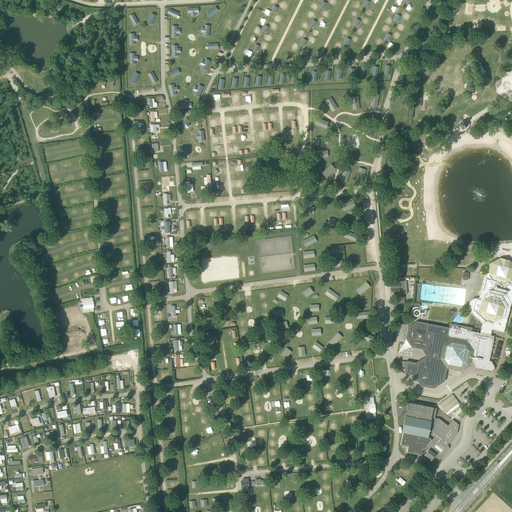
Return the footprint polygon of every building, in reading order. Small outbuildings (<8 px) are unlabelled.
[(195,15),(195,13),(198,13),(198,7),(186,8),(186,13),(190,13),(190,16),(195,15)] [(215,7),(205,11),(207,16),(217,11),(215,7)] [(166,13),(176,18),(178,13),(168,8),(166,13)] [(408,20),(410,15),(402,12),(400,17),(408,20)] [(133,13),(128,15),(133,25),(138,23),(133,13)] [(149,13),(146,24),(151,25),(155,15),(149,13)] [(278,23),(280,17),(273,15),(271,20),(278,23)] [(275,30),(277,25),(270,22),(268,27),(275,30)] [(203,28),(200,27),(200,32),(203,33),(202,36),(209,36),(209,25),(203,25),(203,28)] [(171,26),(171,37),(176,37),(176,33),(179,34),(179,29),(176,29),(176,26),(171,26)] [(134,36),(134,33),(128,33),(129,44),(134,44),(134,41),(137,41),(137,36),(134,36)] [(263,40),(260,46),(266,49),(269,44),(263,40)] [(297,51),(299,47),(293,43),(290,47),(297,51)] [(180,53),(180,48),(176,48),(176,45),(171,45),(171,56),(177,56),(177,53),(180,53)] [(134,61),(137,61),(137,56),(134,56),(134,53),(129,53),(129,64),(134,64),(134,61)] [(205,58),(203,61),(201,60),(198,64),(201,66),(200,68),(205,71),(210,61),(205,58)] [(169,78),(179,74),(177,69),(167,72),(169,78)] [(152,71),(147,74),(152,84),(157,81),(152,71)] [(134,72),(129,82),(134,84),(139,74),(134,72)] [(177,86),(174,87),(173,84),(168,85),(170,97),(177,95),(176,92),(178,91),(177,86)] [(198,97),(203,87),(197,85),(196,87),(193,86),(192,91),(194,92),(193,95),(198,97)] [(286,87),(286,89),(282,89),(282,98),(291,98),(291,87),(286,87)] [(323,96),(325,103),(333,101),(330,89),(327,90),(328,95),(323,96)] [(211,107),(211,104),(218,104),(218,97),(207,97),(208,107),(211,107)] [(413,106),(420,107),(421,97),(413,97),(413,106)] [(148,98),(148,108),(156,107),(156,102),(153,102),(153,98),(148,98)] [(154,118),(157,118),(156,111),(148,111),(148,121),(154,121),(154,118)] [(159,127),(159,124),(149,124),(149,132),(156,132),(156,127),(159,127)] [(227,132),(230,143),(236,142),(235,137),(238,136),(238,133),(235,133),(234,131),(227,132)] [(202,137),(198,137),(199,144),(206,143),(206,132),(201,132),(202,137)] [(235,143),(235,146),(230,147),(232,153),(241,151),(239,142),(235,143)] [(166,172),(165,161),(158,162),(158,172),(166,172)] [(203,186),(200,186),(201,189),(211,189),(210,174),(205,175),(205,177),(203,177),(203,186)] [(342,211),(354,208),(352,201),(340,204),(342,211)] [(300,211),(312,213),(314,206),(301,204),(300,211)] [(345,230),(342,236),(353,241),(356,234),(345,230)] [(314,235),(301,240),(304,247),(316,242),(314,235)] [(313,250),(302,252),(303,258),(314,256),(313,250)] [(490,335),(492,329),(495,330),(504,332),(505,327),(506,322),(508,316),(510,309),(511,300),(511,264),(510,261),(500,258),(491,263),(489,273),(485,275),(479,298),(477,298),(473,299),(469,302),(468,306),(469,311),(475,316),(482,323),(481,329),(488,331),(482,361),(481,367),(482,366),(483,368),(485,368),(486,367),(488,368),(489,369),(491,369),(493,368),(493,367),(492,365),(492,363),(491,361),(489,361),(490,356),(491,356),(490,356),(491,353),(491,351),(492,350),(492,349),(492,348),(492,347),(493,346),(493,345),(492,344),(493,343),(494,341),(493,341),(494,337),(494,336),(490,335)] [(168,293),(176,292),(176,288),(172,288),(172,281),(168,281),(168,293)] [(366,281),(355,289),(359,295),(370,287),(366,281)] [(404,294),(403,281),(392,282),(393,284),(390,284),(390,288),(393,288),(394,295),(398,294),(398,304),(405,304),(404,296),(403,296),(403,294),(404,294)] [(301,292),(305,298),(313,292),(309,286),(301,292)] [(327,288),(324,294),(335,302),(339,296),(327,288)] [(276,296),(284,301),(287,295),(280,290),(276,296)] [(81,302),(79,303),(80,309),(82,309),(82,313),(94,312),(93,308),(94,308),(93,301),(92,297),(81,298),(81,302)] [(175,313),(179,313),(179,310),(175,310),(174,305),(170,306),(170,316),(175,316),(175,313)] [(306,318),(307,325),(317,323),(316,316),(306,318)] [(277,323),(278,330),(288,327),(286,320),(277,323)] [(434,332),(448,335),(449,327),(428,323),(417,321),(408,327),(406,338),(410,345),(412,347),(413,348),(422,349),(432,343),(434,332)] [(468,331),(449,327),(448,335),(471,340),(469,347),(472,348),(471,350),(474,351),(473,359),(472,360),(472,361),(473,363),(475,363),(476,364),(476,365),(476,366),(481,367),(482,361),(488,331),(481,329),(480,333),(479,333),(478,332),(477,332),(476,332),(475,332),(474,331),(473,331),(472,332),(471,331),(469,330),(468,331)] [(360,337),(368,341),(372,335),(363,331),(360,337)] [(328,341),(333,346),(342,337),(337,332),(328,341)] [(432,343),(422,349),(426,356),(440,359),(446,367),(447,368),(460,371),(463,368),(464,369),(467,367),(467,366),(470,364),(471,360),(472,360),(473,359),(474,351),(471,350),(472,348),(469,347),(471,340),(448,335),(434,332),(432,343)] [(276,336),(277,343),(286,342),(285,335),(276,336)] [(109,337),(101,340),(103,346),(110,343),(109,337)] [(183,344),(182,341),(179,341),(179,339),(173,340),(174,351),(181,350),(181,344),(183,344)] [(315,341),(311,347),(319,353),(323,347),(315,341)] [(286,359),(291,351),(285,347),(280,354),(286,359)] [(174,354),(175,366),(182,366),(182,359),(178,359),(178,354),(174,354)] [(434,389),(444,381),(446,367),(440,359),(426,356),(416,363),(406,361),(404,374),(414,376),(421,386),(434,389)] [(184,370),(176,371),(176,379),(184,379),(184,370)] [(53,386),(46,387),(48,398),(55,397),(53,386)] [(35,403),(42,402),(40,391),(34,392),(35,403)] [(27,394),(21,396),(24,405),(30,403),(27,394)] [(13,395),(7,396),(10,410),(16,408),(13,395)] [(367,419),(376,418),(374,398),(364,399),(367,419)] [(423,457),(430,462),(434,457),(433,456),(435,454),(439,457),(442,457),(449,448),(448,446),(447,445),(449,443),(457,433),(459,424),(453,420),(448,425),(439,418),(438,418),(435,418),(437,408),(408,402),(402,432),(403,432),(400,445),(408,446),(407,452),(421,455),(422,449),(424,449),(426,447),(429,450),(423,457)] [(440,409),(449,414),(451,410),(442,405),(440,409)] [(56,412),(57,418),(67,416),(66,410),(56,412)] [(48,413),(45,414),(44,412),(41,413),(42,420),(49,418),(48,413)] [(30,419),(32,426),(39,423),(37,417),(30,419)] [(13,420),(15,425),(7,427),(9,434),(20,431),(16,420),(13,420)] [(79,423),(72,424),(73,434),(81,432),(79,423)] [(53,438),(53,435),(50,435),(49,430),(51,430),(50,427),(44,428),(46,439),(53,438)] [(21,448),(29,446),(26,435),(22,436),(21,434),(17,435),(21,448)] [(34,444),(39,443),(38,438),(41,437),(40,434),(32,436),(34,444)] [(213,440),(215,446),(221,444),(219,438),(213,440)] [(206,443),(200,446),(203,452),(209,450),(206,443)] [(74,447),(75,454),(78,453),(78,457),(82,456),(80,446),(74,447)] [(60,458),(67,457),(65,448),(58,449),(60,458)] [(191,458),(197,456),(194,449),(188,452),(191,458)] [(241,467),(244,467),(244,465),(249,464),(248,459),(240,460),(241,467)] [(249,490),(248,478),(243,479),(241,481),(241,488),(244,490),(249,490)] [(22,482),(14,483),(15,490),(23,490),(22,482)] [(393,496),(397,492),(393,487),(388,492),(393,496)] [(381,498),(377,502),(383,507),(387,503),(381,498)] [(42,508),(45,508),(44,503),(34,505),(35,511),(43,511),(42,508)]
